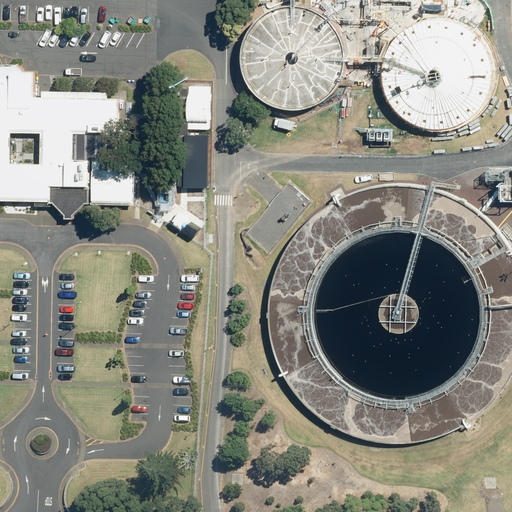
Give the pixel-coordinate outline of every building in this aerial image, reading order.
[(296,109),(312,106),(327,98),(338,85),(344,70),(345,53),(340,37),(331,24),(317,14),(301,9),(285,9),(269,15),(256,26),(247,40),(244,56),(246,73),(253,88),(265,99),(279,107),(296,109)] [(440,130),(457,127),(473,118),(485,105),(493,89),(494,71),(490,54),(480,39),(466,28),(449,22),(431,22),(414,28),(400,39),(390,54),(386,71),(387,89),(394,105),(406,118),(422,127),(440,130)] [(120,99),(35,97),(35,72),(24,72),(16,64),(0,64),(0,201),(54,202),(69,221),(93,202),(135,203),(136,164),(76,163),(76,130),(119,131),(120,99)] [(511,199),(511,166),(506,166),(503,198),(511,199)] [(511,249),(506,241),(492,223),(474,209),(455,197),(433,190),(411,186),(388,186),(366,189),(345,197),(325,209),(307,223),(293,241),(281,260),(274,282),(270,304),(270,327),(274,349),(281,370),(293,390),(307,407),(325,422),(344,433),(366,441),(388,445),(411,445),(433,441),(455,434),(474,422),(492,408),(506,390),(511,380),(511,249)]
